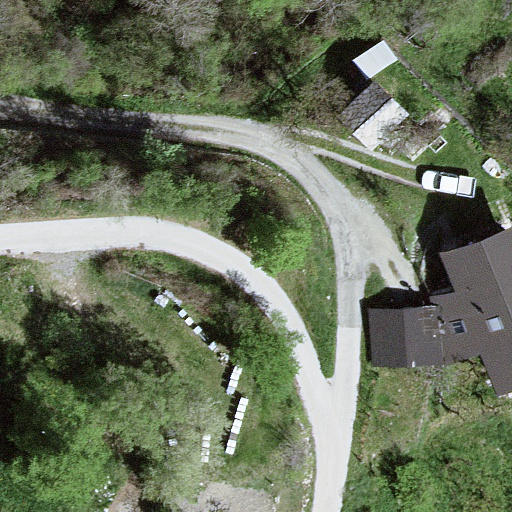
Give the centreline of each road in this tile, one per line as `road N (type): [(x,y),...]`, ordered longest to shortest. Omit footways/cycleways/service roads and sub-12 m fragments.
road 1 (residential): [(0,239),(158,236),(227,260),(248,276),(294,330),(320,399),(328,437),(324,511)]
road 2 (track): [(417,182),(290,154)]
